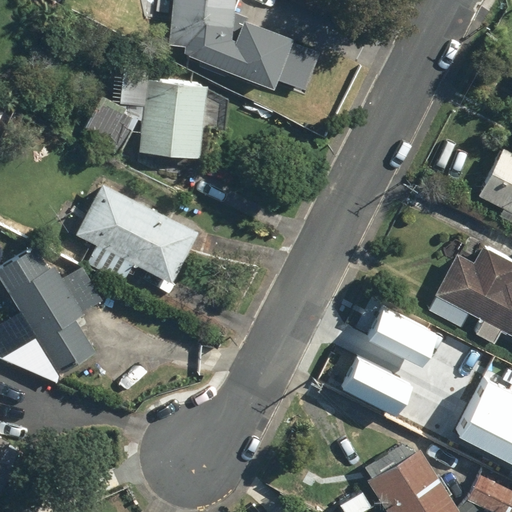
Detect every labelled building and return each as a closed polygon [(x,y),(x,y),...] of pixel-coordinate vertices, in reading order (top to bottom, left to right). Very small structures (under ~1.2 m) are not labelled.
[(265,88),(270,76),(301,88),(317,50),(286,37),(229,14),(229,0),(168,0),(165,51),(175,52),(265,88)] [(76,131),(114,152),(132,118),(135,118),(134,153),(195,155),(197,130),(222,131),(224,92),(212,91),(212,87),(198,87),(199,81),(144,79),(144,65),(116,63),(114,101),(118,101),(118,105),(97,94),(76,131)] [(472,194),(496,206),(492,213),(511,222),(511,150),(511,152),(497,144),(472,194)] [(70,233),(90,244),(81,261),(120,281),(129,263),(166,281),(192,228),(96,181),(70,233)] [(465,310),(477,316),(470,330),(489,341),(497,327),(511,334),(511,252),(508,260),(471,241),(466,252),(454,246),(430,291),(423,306),(457,324),(465,310)] [(0,284),(34,339),(0,360),(43,377),(61,366),(90,349),(70,316),(100,298),(79,262),(57,276),(47,260),(42,263),(30,243),(26,245),(0,261),(0,284)] [(386,314),(374,339),(425,364),(437,339),(386,314)] [(361,362),(349,387),(400,412),(412,387),(361,362)] [(511,393),(483,377),(455,429),(511,459),(511,393)] [(451,511),(456,509),(413,444),(366,475),(390,511),(451,511)] [(511,511),(511,490),(476,471),(463,496),(492,511),(511,511)] [(318,494),(286,476),(278,491),(309,509),(318,494)]
